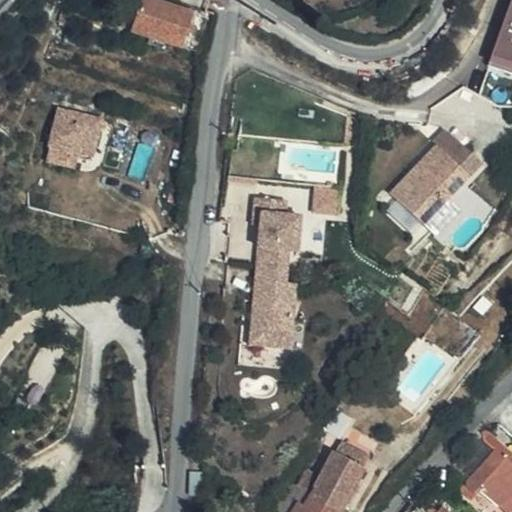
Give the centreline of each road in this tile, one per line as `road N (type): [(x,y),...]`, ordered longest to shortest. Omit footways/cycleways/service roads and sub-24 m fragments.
road 1 (residential): [(230,0),(195,252),(177,511)]
road 2 (residential): [(170,511),(157,493),(137,343),(118,325),(100,313),(44,316),(0,356)]
road 3 (tertiary): [(458,0),(421,46),(375,65),(326,54),(251,0)]
road 4 (residential): [(393,511),(511,379)]
